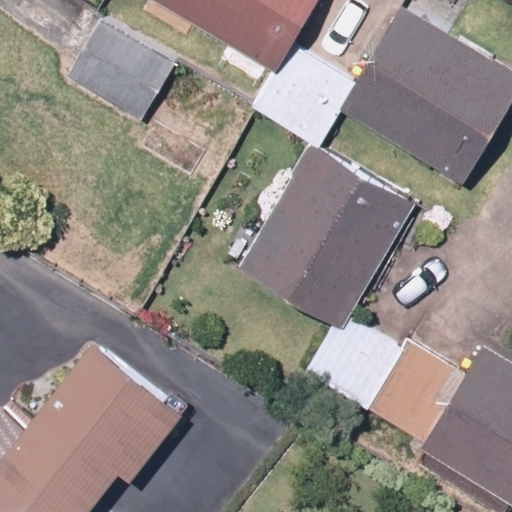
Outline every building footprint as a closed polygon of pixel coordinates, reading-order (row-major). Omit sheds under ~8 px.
[(150,0),(147,5),(266,75),(309,0),(150,0)] [(461,179),(511,83),(511,76),(389,12),(336,113),(461,179)] [(135,120),(168,67),(99,25),(66,77),(135,120)] [(348,82),(291,45),(250,107),(307,144),(348,82)] [(340,305),(398,204),(304,150),(233,274),(326,328),(340,305)] [(401,342),(345,308),(299,380),(414,452),(404,467),(475,511),(511,511),(511,368),(482,349),(469,370),(408,331),(401,342)] [(178,425),(86,350),(0,454),(0,511),(84,511),(104,488),(117,499),(178,425)]
